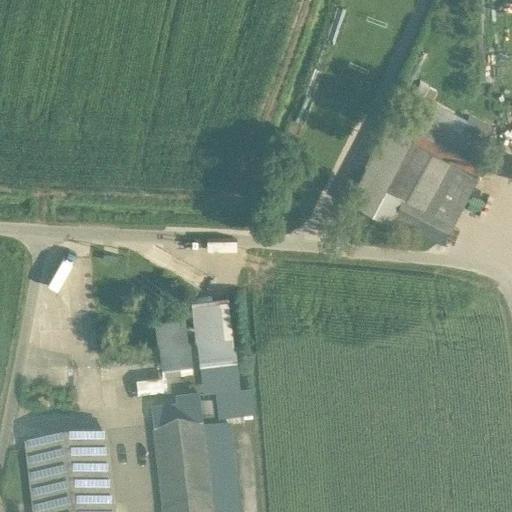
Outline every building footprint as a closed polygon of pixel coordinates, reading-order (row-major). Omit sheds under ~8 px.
[(400,101),(348,199),(390,221),(392,217),(403,196),(401,195),(387,186),(411,144),(427,115),(400,101)] [(491,149),(427,115),(411,144),(416,147),(418,144),(460,165),(478,175),(491,149)] [(418,144),(416,147),(411,144),(387,186),(401,195),(403,196),(416,202),(453,221),(461,207),(443,198),(460,165),(418,144)] [(460,165),(443,198),(461,207),(478,175),(460,165)] [(403,196),(392,217),(405,223),(416,202),(403,196)] [(453,221),(416,202),(405,223),(442,243),(453,221)] [(228,294),(192,298),(200,378),(237,374),(228,294)] [(186,321),(156,324),(162,382),(192,379),(186,321)] [(199,402),(150,408),(154,440),(203,434),(200,408),(199,402)] [(210,407),(200,408),(203,434),(213,433),(210,407)] [(213,433),(203,434),(211,511),(240,511),(231,431),(213,433)] [(211,511),(203,434),(154,440),(161,511),(211,511)] [(114,511),(106,443),(25,452),(32,511),(114,511)] [(366,511),(367,496),(344,495),(343,511),(366,511)]
